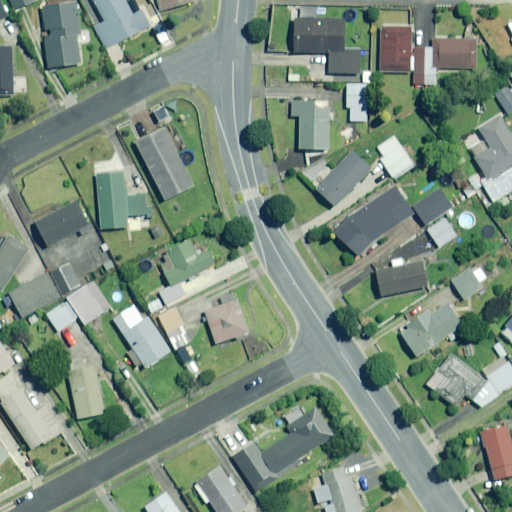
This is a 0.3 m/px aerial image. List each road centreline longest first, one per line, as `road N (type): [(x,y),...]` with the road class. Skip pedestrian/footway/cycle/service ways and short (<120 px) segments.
road 1 (residential): [(24,511),(336,344)]
road 2 (residential): [(336,344),(272,244),(250,193),(233,108),(234,56)]
road 3 (residential): [(0,160),(182,65),(234,56)]
road 4 (residential): [(448,511),(336,344)]
